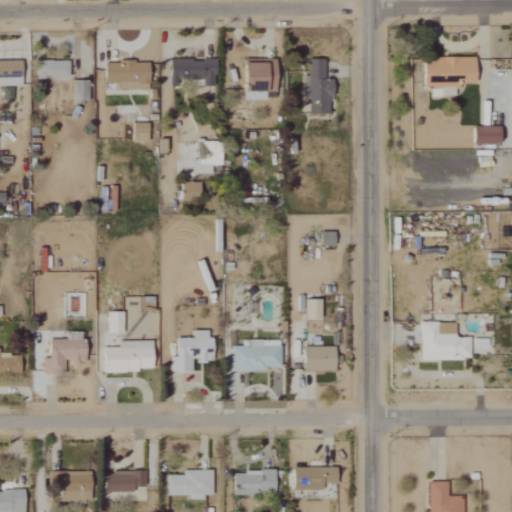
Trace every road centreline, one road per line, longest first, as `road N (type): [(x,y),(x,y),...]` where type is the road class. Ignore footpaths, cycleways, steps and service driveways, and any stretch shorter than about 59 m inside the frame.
road 1 (residential): [(0,424),(511,417)]
road 2 (tertiary): [(371,511),(372,0)]
road 3 (residential): [(0,11),(511,11)]
